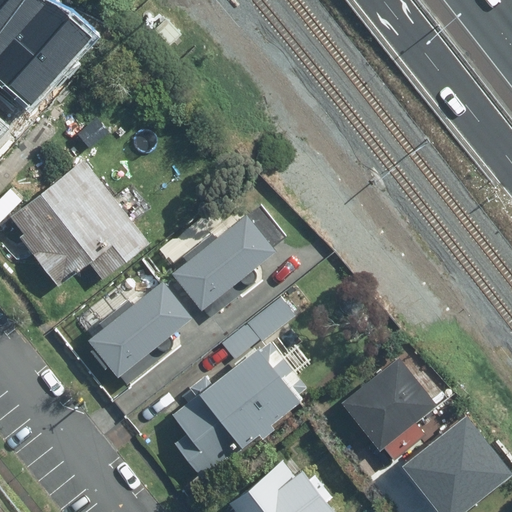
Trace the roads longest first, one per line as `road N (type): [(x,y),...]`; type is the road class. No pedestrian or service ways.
road 1 (motorway): [(511,162),(386,0)]
road 2 (residential): [(0,370),(111,511)]
